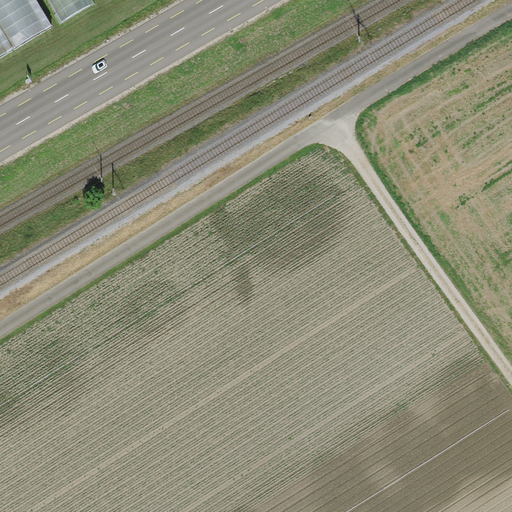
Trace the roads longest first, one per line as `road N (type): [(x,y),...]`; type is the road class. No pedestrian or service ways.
road 1 (unclassified): [(0,328),(511,10)]
road 2 (track): [(330,119),(511,380)]
road 3 (primary): [(0,135),(237,0)]
